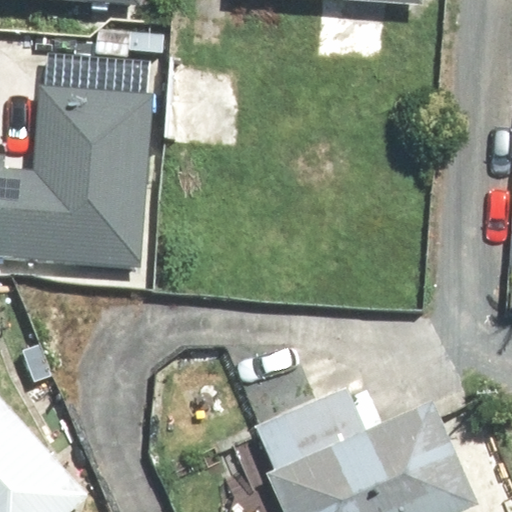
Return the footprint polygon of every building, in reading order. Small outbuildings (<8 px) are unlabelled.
[(0,0),(0,18),(138,23),(138,0),(0,0)] [(411,0),(228,0),(228,11),(303,14),(300,76),(408,81),(411,0)] [(184,187),(245,190),(251,62),(168,58),(164,142),(186,143),(184,187)] [(0,149),(0,254),(133,263),(143,103),(30,95),(24,181),(5,180),(7,150),(0,149)] [(0,398),(0,511),(85,511),(91,507),(0,398)] [(340,402),(236,449),(265,511),(473,511),(428,414),(360,445),(340,402)]
